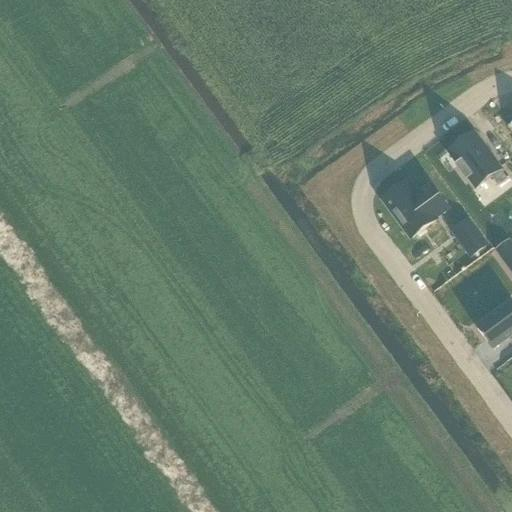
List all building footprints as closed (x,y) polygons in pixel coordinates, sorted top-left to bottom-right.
[(508,181),(474,135),(450,152),(460,165),(457,167),(467,181),(470,179),(477,189),(492,179),(499,188),(508,181)] [(436,219),(449,210),(432,187),(419,196),(409,183),(383,202),(412,240),(437,221),(436,219)] [(488,246),(470,221),(452,234),(471,259),(488,246)] [(511,259),(511,245),(509,242),(496,251),(506,264),(511,259)] [(511,302),(476,328),(493,352),(511,337),(511,302)]
